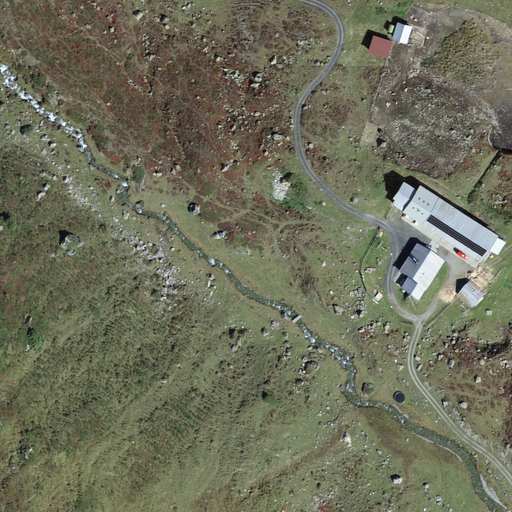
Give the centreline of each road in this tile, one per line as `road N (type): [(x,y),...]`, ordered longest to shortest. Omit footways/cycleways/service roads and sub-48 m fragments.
road 1 (track): [(299,0),(320,4),(340,23),(338,52),(299,101),(299,156),(322,190),(391,227),(393,300),(422,320)]
road 2 (track): [(422,320),(410,360),(415,379),(511,490)]
